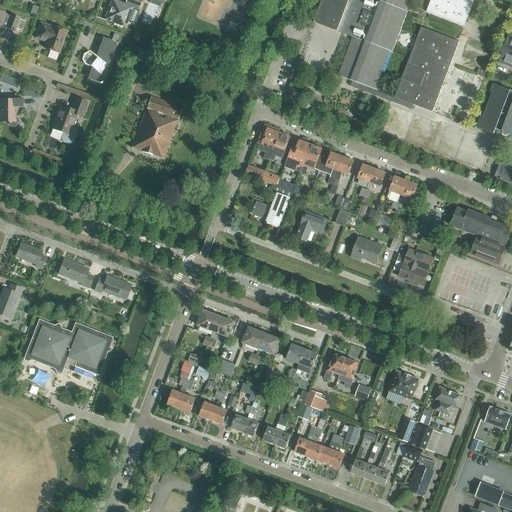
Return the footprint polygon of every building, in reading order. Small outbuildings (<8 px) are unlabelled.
[(140,7),(142,0),(126,0),(125,5),(113,0),(105,20),(125,27),(134,5),(140,7)] [(349,0),(322,0),(314,23),(337,32),(339,26),(349,0)] [(413,50),(395,97),(378,91),(378,90),(376,89),(390,51),(393,52),(408,11),(405,10),(408,0),(364,0),(364,1),(362,0),(349,0),(339,26),(352,31),(350,36),(353,38),(339,75),(336,74),(336,75),(353,81),(351,87),(412,110),(414,105),(433,112),(451,64),(413,50)] [(431,0),(427,12),(465,27),(474,0),(431,0)] [(15,30),(16,27),(21,29),(25,21),(19,19),(19,18),(11,15),(11,16),(0,12),(0,30),(2,25),(7,26),(7,27),(15,30)] [(67,31),(52,26),(52,27),(41,23),(36,38),(47,42),(44,48),(59,53),(67,31)] [(413,50),(451,64),(460,41),(422,27),(413,50)] [(511,36),(509,35),(500,58),(505,60),(504,63),(511,66),(511,36)] [(117,43),(106,39),(104,45),(103,44),(100,48),(103,50),(97,57),(89,51),(84,54),(82,60),(85,65),(90,66),(94,70),(91,80),(101,84),(104,77),(100,74),(107,66),(108,67),(117,43)] [(300,72),(300,71),(306,58),(301,57),(296,70),(300,72)] [(138,79),(126,75),(119,94),(131,98),(138,79)] [(511,135),(511,90),(494,84),(491,91),(493,92),(484,116),(482,115),(477,127),(494,133),(496,129),(511,135)] [(71,109),(60,105),(57,114),(59,115),(58,119),(57,118),(53,129),(63,133),(61,138),(63,141),(69,144),(73,142),(77,132),(75,128),(72,127),(77,115),(82,117),(88,102),(75,97),(71,109)] [(182,108),(151,97),(132,148),(163,160),(182,108)] [(0,121),(9,121),(9,123),(10,125),(11,127),(13,127),(15,127),(17,126),(20,121),(15,116),(17,110),(17,107),(23,107),(23,99),(0,99),(0,121)] [(269,159),(279,133),(276,131),(276,129),(265,125),(258,143),(261,144),(259,150),(266,152),(263,159),(269,161),(269,159)] [(291,137),(279,133),(269,159),(274,161),(276,156),(283,158),(291,137)] [(298,146),(293,144),(287,161),(299,165),(296,171),(301,173),(311,144),(300,140),(298,146)] [(322,149),(311,144),(301,173),(306,175),(309,167),(320,170),(325,157),(320,155),(322,149)] [(329,158),(325,157),(320,170),(331,175),(328,183),(332,184),(343,156),(332,152),(329,158)] [(343,156),(332,184),(337,186),(340,178),(341,178),(343,172),(349,175),(354,161),(343,156)] [(511,183),(511,167),(500,163),(495,177),(511,183)] [(358,178),(369,183),(375,168),(364,164),(358,178)] [(265,172),(249,166),(246,174),(262,180),(263,176),(265,172)] [(386,173),(375,168),(369,183),(380,187),(386,173)] [(281,177),(273,175),(272,179),(263,176),(262,180),(273,185),(277,186),(281,177)] [(398,202),(401,195),(406,180),(395,176),(387,196),(388,199),(398,202)] [(418,185),(406,180),(401,195),(412,199),(418,185)] [(253,213),(253,214),(268,220),(267,221),(279,226),(283,216),(284,216),(285,213),(284,213),(289,199),(289,200),(290,199),(294,200),(297,194),(277,186),(273,185),(271,191),(278,194),(272,209),(257,203),(256,206),(255,206),(254,208),(255,209),(253,213)] [(332,185),(329,193),(335,195),(338,187),(332,185)] [(344,198),(339,197),(335,206),(340,208),(344,198)] [(345,199),(342,209),(347,211),(350,201),(345,199)] [(451,225),(478,236),(506,246),(511,229),(511,226),(497,220),(498,217),(493,215),(492,218),(469,210),(468,211),(458,207),(451,225)] [(350,214),(341,210),(336,223),(345,227),(350,214)] [(306,211),(301,223),(302,224),(297,237),(307,241),(313,228),(323,232),(328,220),(306,211)] [(372,211),(368,220),(373,222),(377,212),(372,211)] [(377,212),(373,222),(378,224),(382,214),(377,212)] [(404,234),(397,231),(391,249),(398,251),(404,234)] [(384,246),(367,239),(359,236),(351,257),(361,261),(362,258),(377,264),(384,246)] [(506,246),(478,236),(471,253),(499,264),(506,246)] [(21,243),(16,257),(37,265),(36,267),(42,269),(47,257),(41,255),(42,251),(21,243)] [(441,243),(438,255),(444,256),(446,244),(441,243)] [(409,252),(402,249),(397,261),(404,264),(409,252)] [(428,273),(433,259),(410,249),(409,252),(404,264),(428,273)] [(65,260),(59,274),(82,283),(81,286),(89,289),(94,276),(87,274),(89,269),(65,260)] [(428,273),(404,264),(400,276),(413,282),(412,284),(419,287),(420,284),(423,285),(428,273)] [(106,281),(100,279),(95,291),(102,293),(103,291),(126,300),(132,286),(107,276),(106,281)] [(9,290),(4,288),(0,299),(0,314),(10,318),(19,295),(21,296),(23,289),(11,284),(9,290)] [(214,331),(219,317),(204,311),(202,317),(200,317),(197,325),(214,331)] [(234,322),(219,317),(214,331),(231,338),(234,330),(232,329),(234,322)] [(113,338),(75,323),(72,332),(61,328),(59,323),(54,325),(39,319),(23,360),(28,362),(35,359),(53,366),(56,373),(61,375),(69,356),(77,359),(74,366),(98,376),(113,338)] [(265,334),(250,328),(247,335),(245,334),(242,342),(260,349),(265,334)] [(265,334),(260,349),(276,355),(279,347),(278,347),(280,340),(265,334)] [(293,345),(287,359),(300,364),(305,349),(293,345)] [(300,364),(298,370),(310,374),(312,369),(318,354),(306,349),(305,349),(300,364)] [(192,354),(190,360),(201,364),(203,359),(192,354)] [(333,373),(340,375),(346,359),(345,359),(344,357),(341,356),(339,356),(335,355),(328,371),(325,379),(330,380),(333,373)] [(346,359),(340,375),(348,378),(345,386),(350,388),(353,380),(352,380),(358,364),(353,362),(352,360),(349,359),(347,360),(346,359)] [(221,372),(225,361),(220,360),(216,370),(221,372)] [(226,374),(230,363),(225,361),(221,372),(226,374)] [(192,365),(185,362),(182,371),(183,372),(189,374),(192,365)] [(230,363),(226,374),(231,376),(235,365),(230,363)] [(285,365),(280,363),(276,373),(281,375),(285,365)] [(208,378),(210,373),(199,369),(197,374),(208,378)] [(297,372),(292,370),(289,377),(295,379),(297,372)] [(212,371),(209,378),(215,380),(217,373),(212,371)] [(395,393),(399,395),(412,400),(420,379),(397,371),(389,391),(395,393)] [(183,372),(181,377),(188,380),(190,374),(189,374),(183,372)] [(168,405),(179,409),(185,395),(188,387),(190,381),(181,378),(179,384),(183,385),(180,393),(173,391),(168,405)] [(32,382),(28,390),(36,393),(39,386),(32,382)] [(365,387),(360,399),(367,402),(372,390),(365,387)] [(423,415),(420,422),(424,424),(427,416),(431,418),(432,415),(434,416),(436,411),(440,412),(442,413),(451,392),(440,388),(436,399),(439,400),(437,406),(436,406),(434,406),(432,412),(425,409),(423,415)] [(321,411),(325,400),(320,398),(322,394),(311,390),(306,405),(321,411)] [(309,393),(303,391),(298,403),(305,406),(309,393)] [(440,412),(438,419),(442,420),(445,414),(450,416),(453,406),(457,407),(461,396),(451,392),(442,413),(440,412)] [(196,399),(185,395),(179,409),(191,413),(196,399)] [(276,395),(273,401),(277,403),(281,401),(283,397),(276,395)] [(232,396),(229,405),(234,407),(237,397),(232,396)] [(243,433),(254,437),(259,424),(252,421),(258,403),(254,402),(252,407),(250,414),(248,420),(243,433)] [(200,417),(211,421),(217,407),(205,403),(200,417)] [(362,404),(360,410),(366,412),(368,407),(362,404)] [(298,416),(303,417),(307,407),(302,405),(298,416)] [(228,411),(217,407),(211,421),(222,425),(228,411)] [(312,409),(307,407),(303,417),(308,419),(312,409)] [(511,416),(510,414),(490,407),(489,410),(487,410),(486,413),(487,415),(485,422),(506,430),(511,416)] [(263,440),(275,445),(285,418),(286,416),(281,414),(275,430),(268,427),(263,440)] [(236,415),(231,429),(243,433),(248,420),(236,415)] [(289,420),(285,418),(275,445),(286,449),(291,436),(284,434),(289,420)] [(408,443),(415,423),(406,420),(399,440),(408,443)] [(423,427),(419,425),(412,444),(416,445),(416,446),(426,450),(433,430),(423,426),(423,427)] [(295,452),(307,456),(317,428),(312,426),(307,440),(301,438),(295,452)] [(359,430),(350,426),(344,441),(354,445),(359,430)] [(307,456),(317,460),(323,446),(316,444),(321,430),(317,428),(307,456)] [(317,460),(328,465),(339,436),(334,434),(329,449),(323,446),(317,460)] [(343,438),(339,436),(328,465),(340,469),(345,455),(338,452),(343,438)] [(483,442),(474,439),(471,449),(475,451),(476,450),(480,452),(483,442)] [(397,454),(403,456),(408,444),(402,442),(397,454)] [(423,450),(408,444),(403,456),(420,463),(410,491),(424,496),(436,463),(420,457),(423,450)] [(351,473),(362,477),(367,464),(360,461),(365,449),(361,447),(356,460),(351,473)] [(362,477),(373,481),(378,468),(371,466),(376,453),(372,452),(367,464),(362,477)] [(373,481),(385,486),(389,473),(382,470),(387,457),(383,456),(378,468),(373,481)] [(511,496),(503,493),(503,492),(480,483),(475,496),(511,510),(511,496)] [(479,511),(472,508),(470,511),(497,511),(499,510),(482,503),(479,511)]
